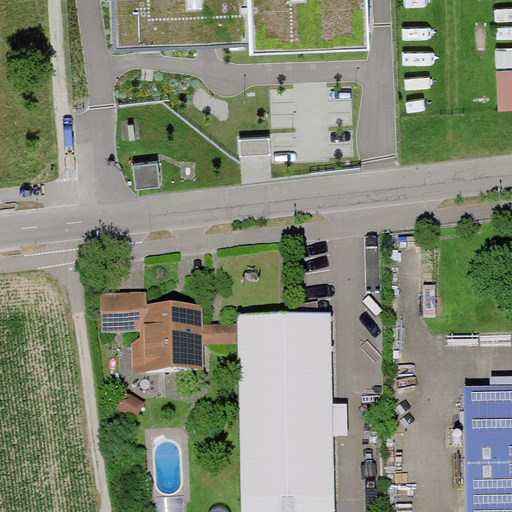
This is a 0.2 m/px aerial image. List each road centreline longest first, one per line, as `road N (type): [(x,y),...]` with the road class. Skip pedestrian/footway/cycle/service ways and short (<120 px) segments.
road 1 (unclassified): [(511,169),(0,231)]
road 2 (track): [(54,0),(70,257),(107,511)]
